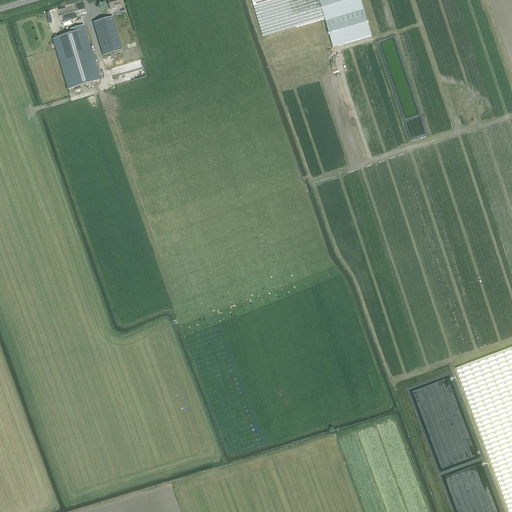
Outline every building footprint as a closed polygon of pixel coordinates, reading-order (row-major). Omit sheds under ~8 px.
[(107,0),(110,9),(124,5),(122,0),(107,0)] [(315,0),(280,0),(254,9),(299,142),(392,111),(369,39),(333,51),(315,0)] [(319,0),(325,19),(333,47),(372,36),(360,0),(319,0)] [(112,17),(93,23),(100,47),(120,41),(112,17)] [(88,42),(83,25),(69,29),(70,33),(53,39),(68,89),(99,79),(87,42),(88,42)] [(511,511),(511,348),(456,369),(469,402),(487,452),(506,503),(509,511),(511,511)]
